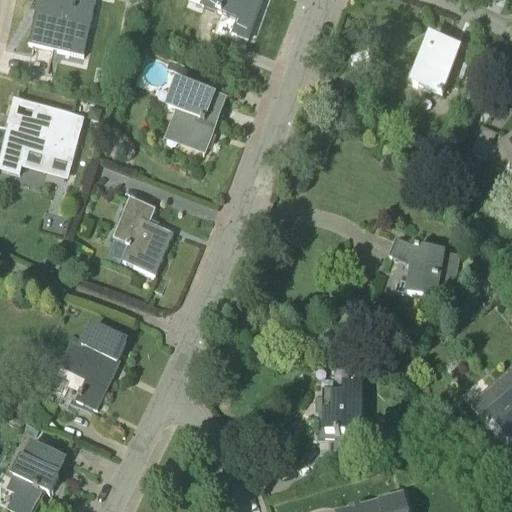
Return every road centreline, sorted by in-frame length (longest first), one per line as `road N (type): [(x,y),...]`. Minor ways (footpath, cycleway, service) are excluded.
road 1 (residential): [(162,399),(323,0)]
road 2 (residential): [(247,511),(217,440),(196,413),(162,399)]
road 3 (residential): [(104,511),(162,399)]
